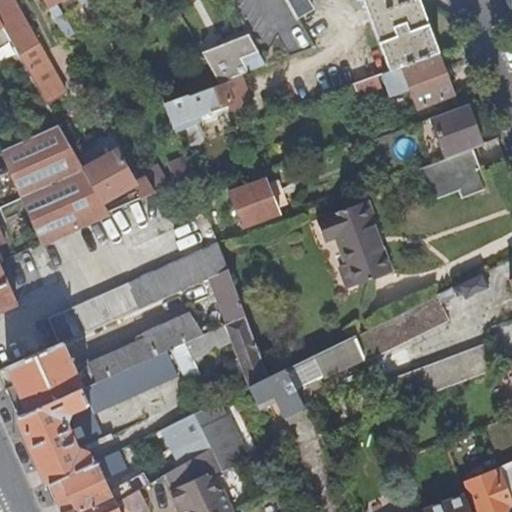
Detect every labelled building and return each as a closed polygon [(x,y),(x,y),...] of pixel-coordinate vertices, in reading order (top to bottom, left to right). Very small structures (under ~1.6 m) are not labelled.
[(48,62),(12,0),(0,0),(0,24),(10,43),(28,74),(48,62)] [(104,0),(43,0),(65,37),(75,32),(64,13),(87,0),(89,0),(95,9),(101,7),(112,25),(117,22),(104,0)] [(289,0),(299,16),(315,6),(311,0),(289,0)] [(417,0),(361,0),(367,16),(388,70),(437,51),(417,0)] [(0,48),(10,43),(0,24),(0,48)] [(248,35),(202,53),(218,83),(231,78),(264,65),(248,35)] [(438,51),(437,51),(388,70),(353,84),(357,93),(404,75),(416,107),(453,92),(438,51)] [(48,62),(28,74),(46,105),(66,93),(48,62)] [(231,78),(218,83),(164,104),(170,119),(192,110),(193,113),(205,108),(206,109),(230,100),(226,89),(234,86),(231,78)] [(481,143),(467,104),(430,118),(445,157),(472,147),(481,143)] [(83,169),(58,125),(12,145),(1,150),(42,243),(108,214),(102,203),(83,169)] [(445,157),(418,167),(430,200),(458,188),(461,198),(484,189),(476,168),(478,167),(472,147),(445,157)] [(116,151),(83,169),(102,203),(135,184),(139,190),(144,199),(155,194),(145,176),(134,183),(116,151)] [(179,183),(192,177),(184,156),(171,162),(179,183)] [(145,176),(155,194),(167,189),(154,166),(143,172),(145,176)] [(281,212),(268,179),(229,193),(242,227),(281,212)] [(135,203),(144,199),(139,190),(130,195),(135,203)] [(371,224),(374,222),(366,201),(316,220),(324,241),(335,237),(344,263),(337,266),(346,288),(389,272),(371,224)] [(62,253),(58,242),(46,247),(51,258),(62,253)] [(48,318),(59,344),(63,342),(209,277),(227,269),(217,243),(48,318)] [(0,313),(17,306),(0,268),(0,313)] [(245,315),(227,269),(209,277),(227,324),(245,315)] [(489,286),(482,273),(458,284),(465,298),(489,286)] [(445,298),(442,292),(356,335),(364,357),(365,360),(449,320),(440,301),(445,298)] [(97,382),(166,351),(170,349),(177,346),(203,334),(189,313),(86,359),(97,382)] [(269,378),(245,315),(227,324),(203,334),(177,346),(192,378),(200,374),(193,358),(231,341),(249,386),(269,378)] [(356,335),(269,378),(249,386),(256,402),(273,395),(284,418),(285,417),(289,423),(304,416),(302,410),(305,408),(296,390),(364,357),(356,335)] [(59,344),(7,367),(27,413),(83,388),(63,342),(59,344)] [(375,385),(385,410),(494,369),(485,344),(375,385)] [(177,346),(170,349),(186,381),(192,378),(177,346)] [(27,413),(18,417),(31,447),(48,485),(93,463),(85,446),(103,437),(93,413),(177,376),(166,351),(97,382),(83,388),(27,413)] [(193,414),(162,429),(167,438),(178,433),(182,441),(175,444),(179,451),(185,447),(190,459),(210,448),(200,428),(193,414)] [(200,428),(210,448),(222,473),(249,462),(226,415),(200,428)] [(161,474),(169,490),(204,473),(210,475),(211,478),(222,473),(210,448),(190,459),(161,474)] [(93,463),(48,485),(54,499),(59,511),(68,511),(74,510),(74,511),(110,492),(113,497),(114,498),(133,489),(127,478),(110,488),(104,477),(126,466),(118,450),(93,463)] [(511,498),(511,461),(500,466),(500,468),(511,498)] [(477,511),(501,511),(511,508),(511,498),(500,468),(466,481),(477,511)] [(233,511),(222,488),(217,490),(211,478),(210,475),(204,473),(169,490),(178,509),(184,506),(186,510),(186,511),(233,511)] [(139,511),(148,508),(137,486),(133,489),(114,498),(113,497),(110,492),(74,511),(74,510),(68,511),(139,511)] [(470,511),(464,494),(423,509),(424,511),(470,511)]
